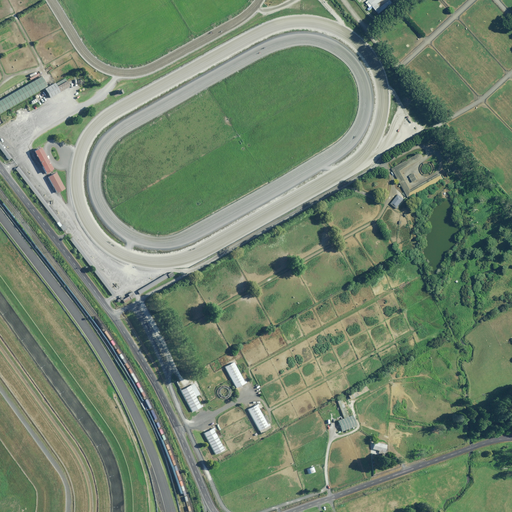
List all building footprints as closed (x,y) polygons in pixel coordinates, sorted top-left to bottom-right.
[(378,16),(391,6),(388,2),(380,8),(377,6),(384,0),(368,0),(366,2),(371,9),(376,14),(378,16)] [(39,78),(0,100),(0,114),(45,88),(39,78)] [(48,101),(58,94),(68,88),(64,83),(55,89),(52,84),(42,91),(48,101)] [(10,160),(0,146),(0,154),(7,163),(10,160)] [(31,153),(44,177),(51,173),(38,150),(31,153)] [(443,179),(440,173),(411,190),(404,178),(400,171),(424,157),(421,152),(392,169),(409,198),(443,179)] [(13,170),(60,233),(64,231),(16,168),(13,170)] [(54,174),(45,178),(54,195),(63,191),(54,174)] [(412,174),(407,177),(411,185),(416,182),(412,174)] [(403,201),(397,196),(389,206),(396,211),(403,201)] [(68,242),(109,298),(113,295),(71,239),(68,242)] [(163,276),(135,293),(138,297),(166,280),(163,276)] [(120,302),(122,305),(128,301),(133,299),(130,293),(126,296),(127,298),(120,302)] [(231,364),(223,368),(234,390),(243,385),(231,364)] [(186,388),(178,392),(190,414),(200,409),(194,398),(198,396),(192,385),(186,388)] [(226,388),(220,387),(215,391),(215,396),(218,401),(224,402),(228,398),(229,392),(226,388)] [(363,388),(346,397),(348,402),(365,392),(363,388)] [(339,400),(335,402),(341,419),(346,418),(339,400)] [(254,406),(245,411),(256,433),(265,428),(254,406)] [(351,418),(335,423),(338,434),(355,429),(351,418)] [(212,429),(201,435),(213,457),(224,452),(212,429)] [(381,457),(382,454),(382,455),(384,446),(372,443),(370,451),(377,453),(376,456),(381,457)]
